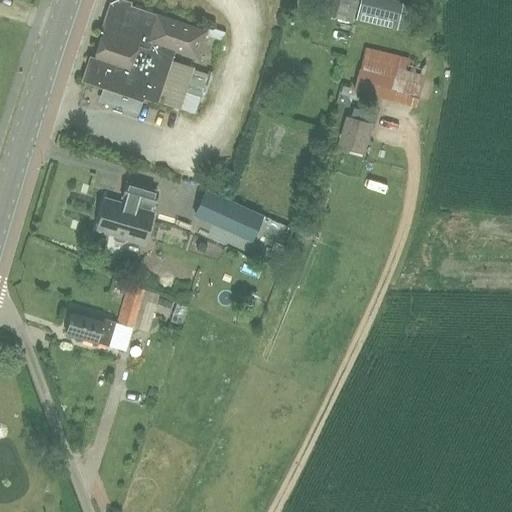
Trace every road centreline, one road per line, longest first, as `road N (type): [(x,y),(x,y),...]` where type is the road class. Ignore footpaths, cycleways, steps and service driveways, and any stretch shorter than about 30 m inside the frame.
road 1 (unknown): [(265,511),(370,298),(408,182)]
road 2 (secondary): [(0,212),(63,0)]
